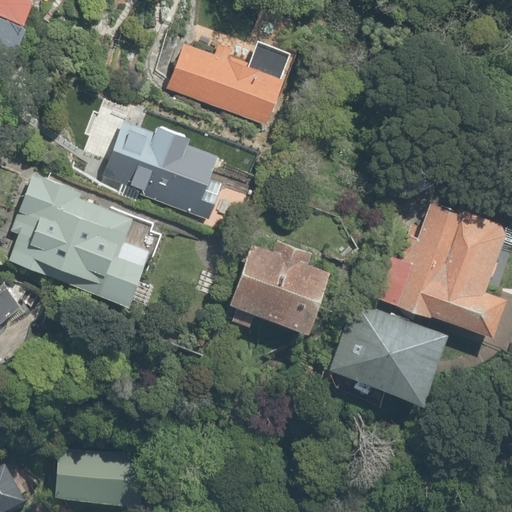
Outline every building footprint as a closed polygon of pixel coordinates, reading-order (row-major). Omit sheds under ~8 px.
[(41,3),(31,0),(1,0),(0,5),(0,50),(22,59),(41,3)] [(280,74),(184,40),(163,83),(264,119),(280,74)] [(223,150),(119,112),(89,177),(199,215),(223,150)] [(124,209),(21,167),(0,242),(0,259),(121,307),(142,256),(114,241),(124,209)] [(500,225),(417,196),(373,250),(359,292),(487,335),(497,292),(478,286),(500,225)] [(302,251),(266,234),(262,248),(235,243),(215,301),(296,329),(317,267),(298,260),(302,251)] [(0,324),(21,306),(0,282),(0,324)] [(434,335),(353,303),(327,367),(411,400),(434,335)] [(148,441),(61,441),(58,487),(147,497),(148,441)] [(0,511),(11,511),(4,497),(0,498),(0,511)]
